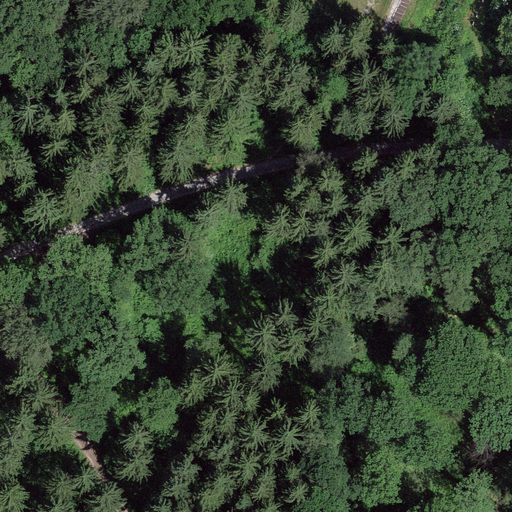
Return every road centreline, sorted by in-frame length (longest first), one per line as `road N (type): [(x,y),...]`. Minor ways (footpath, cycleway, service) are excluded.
road 1 (track): [(0,263),(272,167),(384,151),(511,146)]
road 2 (track): [(0,362),(34,377),(60,404),(121,511)]
